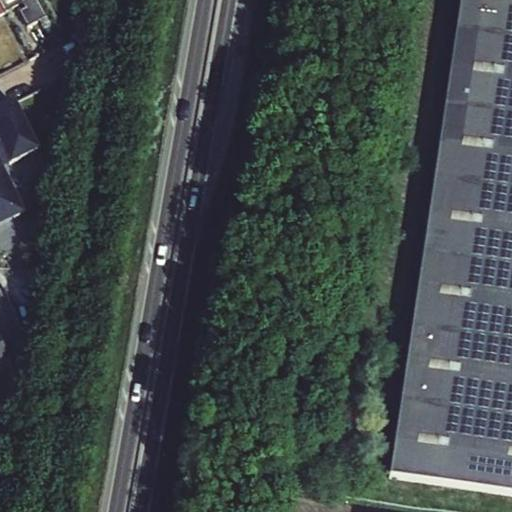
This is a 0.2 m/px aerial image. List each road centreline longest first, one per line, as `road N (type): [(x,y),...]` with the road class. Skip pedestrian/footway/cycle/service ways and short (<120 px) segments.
road 1 (trunk): [(139,511),(230,0)]
road 2 (trunk): [(207,0),(117,511)]
